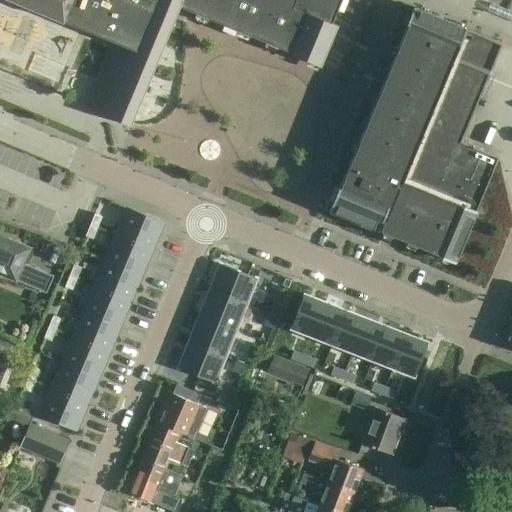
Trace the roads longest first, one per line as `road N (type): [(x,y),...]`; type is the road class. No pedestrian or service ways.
road 1 (residential): [(84,511),(208,217)]
road 2 (residential): [(482,329),(208,217)]
road 3 (residential): [(208,217),(0,129)]
road 4 (residential): [(476,345),(443,429),(436,474),(395,488),(384,511)]
